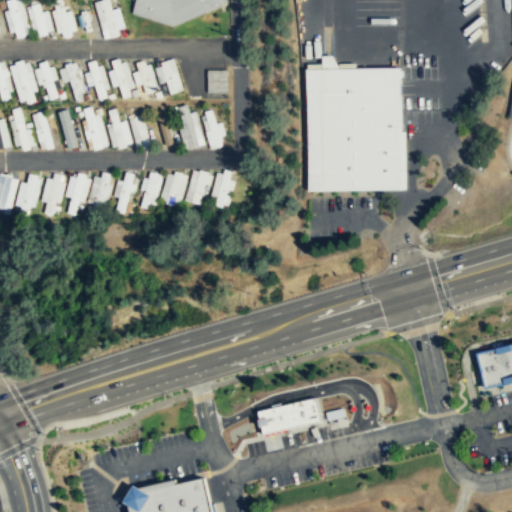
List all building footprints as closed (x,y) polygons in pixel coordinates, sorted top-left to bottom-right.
[(21,0),(31,33),(25,34),(25,36),(17,38),(15,31),(10,33),(4,11),(9,10),(6,0),(21,0)] [(77,30),(71,32),(72,35),(64,37),(62,32),(58,33),(51,11),(56,10),(53,0),(61,0),(65,12),(72,10),(77,30)] [(125,27),(118,29),(119,35),(112,38),(111,37),(105,39),(94,2),(101,0),(109,0),(112,10),(120,7),(125,27)] [(227,1),(226,0),(137,0),(132,13),(173,26),(222,5),(222,3),(227,1)] [(53,30),(48,10),(42,12),(39,3),(27,6),(33,30),(37,29),(39,36),(48,34),(47,32),(53,30)] [(406,189),(372,191),(308,192),(306,115),(306,70),(322,69),(322,56),(327,56),(333,55),(340,69),(398,68),(398,71),(400,71),(400,78),(398,78),(399,109),(399,132),(404,132),(406,189)] [(122,97),(131,95),(129,88),(134,87),(126,60),(121,62),(119,58),(111,60),(114,68),(107,70),(112,86),(118,84),(122,97)] [(183,89),(174,58),(167,59),(167,60),(161,62),(162,65),(155,67),(155,68),(159,82),(161,82),(166,81),(169,94),(177,91),(183,89)] [(37,90),(29,61),(24,63),(23,59),(15,61),(15,64),(9,65),(19,101),(25,100),(26,103),(35,100),(32,91),(37,90)] [(109,88),(102,64),(97,66),(95,59),(88,61),(90,70),(83,72),(87,86),(93,84),(94,85),(98,98),(106,96),(104,89),(109,88)] [(157,85),(151,63),(146,65),(144,59),(136,62),(139,70),(132,72),(136,85),(142,83),(145,93),(153,90),(152,86),(157,85)] [(12,90),(4,60),(0,61),(0,96),(1,99),(9,97),(7,91),(12,90)] [(57,96),(52,79),(57,78),(54,65),(49,66),(47,60),(39,62),(39,64),(40,67),(33,69),(38,84),(42,83),(43,87),(45,86),(49,99),(57,96)] [(84,90),(76,61),(71,63),(71,62),(65,63),(64,64),(65,67),(58,68),(62,82),(69,80),(75,101),(82,99),(80,91),(84,90)] [(226,71),(205,70),(205,93),(225,93),(226,71)] [(203,137),(196,111),(190,112),(188,104),(180,106),(185,127),(180,128),(186,149),(187,149),(195,147),(200,146),(198,138),(203,137)] [(108,145),(102,146),(103,147),(94,150),(93,147),(89,148),(82,120),(86,119),(83,108),(91,106),(94,115),(100,113),(108,145)] [(119,148),(127,146),(126,144),(132,142),(126,119),(120,121),(116,107),(108,110),(112,122),(106,123),(107,128),(108,128),(113,146),(118,145),(119,148)] [(20,108),(30,146),(30,148),(23,150),(23,148),(21,148),(20,144),(15,145),(9,121),(14,119),(11,110),(20,108)] [(78,146),(68,148),(58,111),(63,109),(68,108),(78,146)] [(226,134),(223,121),(217,123),(212,109),(205,111),(207,118),(202,120),(206,133),(205,134),(206,136),(207,136),(208,139),(207,139),(208,143),(209,143),(210,146),(211,146),(212,148),(223,145),(221,136),(226,134)] [(54,147),(46,149),(46,147),(41,148),(31,114),(36,112),(37,112),(43,110),(54,147)] [(150,145),(141,114),(135,115),(134,113),(128,115),(137,148),(143,146),(144,147),(150,145)] [(0,147),(11,145),(4,118),(0,118),(0,147)] [(223,206),(223,203),(229,204),(235,180),(230,179),(231,170),(225,168),(224,173),(217,171),(211,195),(218,196),(216,205),(223,206)] [(186,200),(192,202),(200,204),(205,183),(210,184),(213,175),(208,173),(208,171),(200,169),(200,170),(193,169),(186,200)] [(157,201),(164,175),(160,173),(151,170),(149,178),(144,176),(141,189),(146,190),(142,206),(151,208),(153,200),(157,201)] [(181,204),(188,175),(184,173),(184,172),(175,170),(175,174),(167,172),(161,198),(167,200),(167,203),(175,205),(176,203),(181,204)] [(114,184),(108,205),(103,204),(101,210),(94,208),(95,203),(88,201),(95,175),(102,177),(103,171),(104,171),(111,173),(109,183),(114,184)] [(126,212),(118,211),(121,197),(114,195),(118,179),(124,180),(127,171),(135,173),(133,182),(137,184),(135,192),(131,191),(126,212)] [(29,172),(38,174),(37,177),(42,179),(40,188),(39,188),(37,196),(38,196),(35,206),(30,205),(29,210),(20,209),(21,206),(15,204),(21,181),(27,182),(29,172)] [(45,212),(53,214),(56,200),(61,202),(66,182),(61,180),(63,174),(55,172),(53,178),(47,177),(41,199),(48,201),(45,212)] [(77,214),(80,200),(86,201),(92,178),(86,177),(87,174),(79,172),(77,177),(70,175),(65,195),(72,197),(69,212),(77,214)] [(0,207),(10,210),(18,179),(6,175),(0,174),(0,207)] [(477,355),(511,346),(511,380),(502,383),(485,387),(478,356),(477,355)] [(322,419),(317,396),(258,410),(263,432),(322,419)] [(204,476),(212,511),(135,511),(133,503),(137,496),(141,491),(204,476)]
